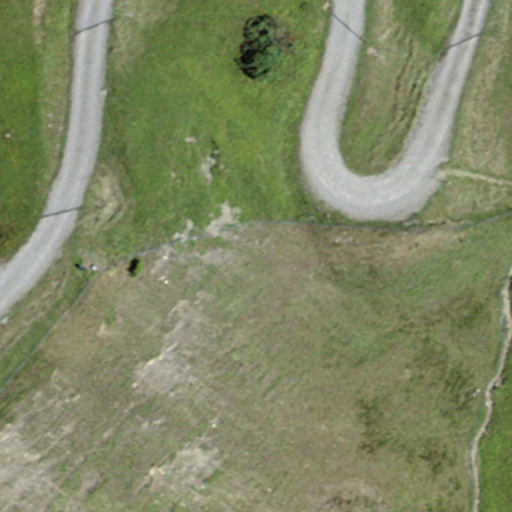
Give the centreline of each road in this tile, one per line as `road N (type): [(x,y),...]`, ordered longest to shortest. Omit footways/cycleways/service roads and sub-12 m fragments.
road 1 (track): [(105,0),(94,112),(59,230),(0,290)]
road 2 (track): [(441,147),(422,191),(365,193),(321,137),(352,0)]
road 3 (track): [(478,0),(441,147)]
